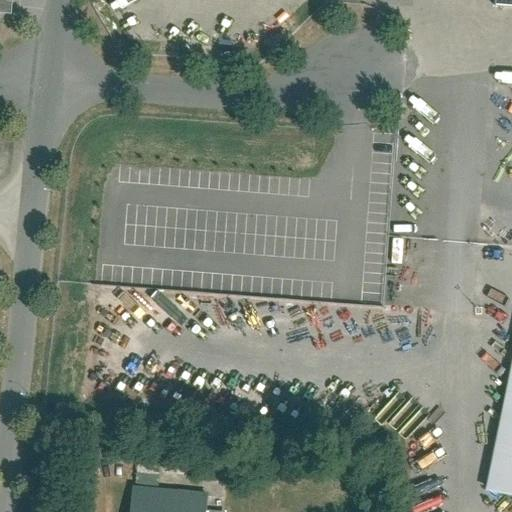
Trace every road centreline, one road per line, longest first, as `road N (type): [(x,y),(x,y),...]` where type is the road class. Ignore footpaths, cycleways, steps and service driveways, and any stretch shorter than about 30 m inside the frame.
road 1 (unclassified): [(48,81),(0,473)]
road 2 (unclassified): [(48,81),(264,94),(352,76)]
